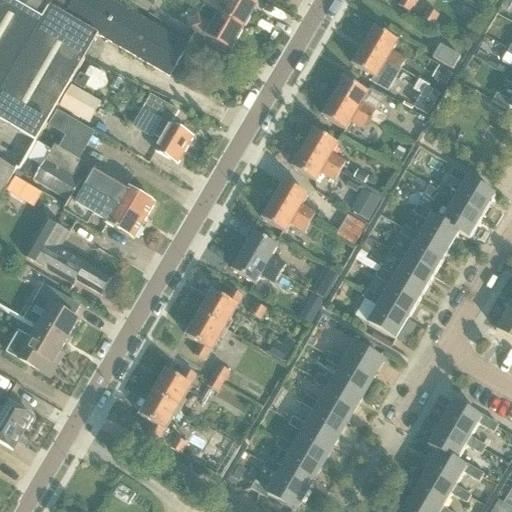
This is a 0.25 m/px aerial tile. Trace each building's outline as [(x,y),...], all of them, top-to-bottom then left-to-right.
[(49,23),(8,0),(0,0),(0,121),(37,143),(98,38),(65,20),(54,13),(49,23)] [(8,0),(49,23),(54,13),(65,20),(76,0),(8,0)] [(189,47),(110,0),(76,0),(65,20),(98,38),(100,35),(171,78),(189,47)] [(157,1),(154,0),(127,0),(150,13),(157,1)] [(245,30),(259,6),(248,0),(218,0),(226,4),(220,15),(245,30)] [(417,3),(418,0),(404,0),(400,7),(410,13),(416,3),(417,3)] [(440,16),(429,9),(423,20),(435,26),(440,16)] [(231,53),(245,30),(220,15),(213,26),(199,17),(192,29),(206,37),(206,38),(231,53)] [(365,49),(402,70),(407,61),(393,53),(399,43),(376,30),(365,49)] [(434,59),(453,70),(462,58),(441,46),(434,59)] [(365,49),(354,67),(375,80),(373,83),(388,92),(396,79),(402,70),(365,49)] [(117,89),(125,73),(107,65),(100,81),(117,89)] [(454,75),(440,67),(433,79),(447,87),(454,75)] [(81,75),(76,85),(85,90),(91,80),(81,75)] [(387,118),(377,112),(363,104),(369,94),(346,81),(335,100),(372,121),(371,122),(381,128),(387,118)] [(60,108),(89,125),(102,103),(72,86),(60,108)] [(429,87),(416,109),(430,116),(442,95),(429,87)] [(511,102),(499,95),(494,103),(510,113),(511,110),(511,102)] [(171,126),(180,112),(152,96),(144,110),(163,120),(155,135),(163,140),(156,151),(179,165),(194,139),(171,126)] [(366,131),(371,122),(372,121),(335,100),(324,119),(347,132),(352,123),(366,131)] [(305,151),(342,172),(347,163),(333,155),(339,146),(316,132),(305,151)] [(127,188),(127,189),(56,146),(35,183),(70,204),(81,185),(146,223),(156,205),(127,188)] [(405,155),(397,150),(390,163),(398,168),(405,155)] [(341,174),(342,172),(305,151),(294,170),(317,183),(322,174),(336,182),(341,174)] [(0,201),(17,174),(18,172),(0,161),(0,201)] [(457,200),(485,216),(497,197),(470,181),(471,179),(455,169),(450,177),(466,186),(457,200)] [(356,178),(366,184),(370,177),(360,171),(356,178)] [(349,183),(347,187),(357,194),(360,189),(349,183)] [(275,202),(312,224),(317,214),(303,206),(309,197),(286,184),(275,202)] [(26,205),(34,193),(22,185),(15,197),(26,205)] [(135,240),(146,223),(81,185),(70,204),(65,212),(89,225),(94,216),(106,223),(135,240)] [(485,216),(457,200),(442,191),(441,193),(430,187),(425,196),(436,202),(430,212),(436,216),(434,218),(443,224),(461,234),(460,235),(471,241),(485,216)] [(369,223),(381,202),(363,192),(351,213),(369,223)] [(306,233),(312,224),(275,202),(264,221),(287,235),(292,225),(306,233)] [(461,234),(443,224),(434,218),(436,216),(430,212),(419,206),(415,214),(430,223),(422,236),(450,253),(460,235),(461,234)] [(396,243),(408,219),(395,212),(383,236),(396,243)] [(368,226),(349,216),(338,236),(356,247),(368,226)] [(74,287),(77,281),(103,296),(112,278),(62,250),(70,236),(48,224),(27,259),(50,272),(49,273),(74,287)] [(450,253),(422,236),(407,227),(402,235),(417,244),(410,258),(437,274),(450,253)] [(245,254),(282,275),(287,266),(273,258),(279,248),(256,235),(245,254)] [(390,257),(382,270),(397,279),(425,296),(437,274),(410,258),(394,249),(390,257)] [(276,285),(282,275),(245,254),(234,273),(257,286),(262,277),(276,285)] [(323,299),(336,277),(322,269),(309,291),(323,299)] [(425,296),(397,279),(382,270),(377,278),(392,287),(384,301),(412,317),(425,296)] [(39,301),(27,321),(39,328),(67,344),(80,322),(67,315),(68,314),(74,303),(47,288),(39,301)] [(202,316),(226,330),(239,308),(238,307),(244,297),(234,291),(228,301),(215,294),(202,316)] [(369,292),(364,300),(370,303),(380,309),(371,323),(370,326),(397,342),(412,317),(384,301),(369,292)] [(311,295),(303,309),(314,316),(323,301),(311,295)] [(268,311),(257,304),(250,314),(262,321),(268,311)] [(511,315),(509,314),(497,333),(511,341),(511,315)] [(213,352),(226,330),(202,316),(188,338),(202,346),(195,356),(206,362),(212,352),(213,352)] [(21,333),(8,355),(52,381),(67,357),(63,354),(61,353),(67,344),(39,328),(32,340),(21,333)] [(284,363),(291,350),(296,342),(287,337),(282,346),(279,344),(272,356),(284,363)] [(343,371),(371,387),(385,363),(358,346),(348,363),(332,354),(328,362),(343,371)] [(214,377),(226,383),(232,373),(220,366),(214,377)] [(22,391),(28,379),(10,370),(4,382),(22,391)] [(155,395),(179,409),(192,387),(198,376),(188,370),(181,381),(168,373),(155,395)] [(358,409),(371,387),(343,371),(335,384),(320,375),(315,383),(330,392),(358,409)] [(220,394),(226,383),(214,377),(208,387),(220,394)] [(346,430),(358,409),(330,392),(322,406),(307,397),(303,405),(318,414),(346,430)] [(155,395),(142,418),(155,425),(149,436),(152,438),(159,442),(166,432),(179,409),(155,395)] [(0,442),(14,451),(33,417),(5,401),(0,397),(0,442)] [(445,423),(472,439),(480,426),(495,434),(500,426),(484,417),(482,420),(456,404),(445,423)] [(333,452),(346,430),(318,414),(310,427),(295,418),(290,426),(305,435),(333,452)] [(487,448),(472,439),(445,423),(430,448),(440,454),(441,452),(458,463),(468,447),(483,456),(487,448)] [(321,473),(333,452),(305,435),(297,449),(282,440),(277,448),(293,457),(321,473)] [(178,438),(172,449),(180,454),(183,456),(183,455),(189,446),(178,438)] [(228,438),(209,471),(222,479),(241,446),(228,438)] [(468,468),(458,463),(441,452),(440,454),(430,471),(457,488),(465,474),(481,483),(485,475),(469,466),(468,468)] [(308,494),(321,473),(293,457),(285,470),(270,461),(265,469),(280,478),(308,494)] [(473,497),(457,488),(430,471),(417,493),(445,509),(453,496),(468,505),(473,497)] [(234,474),(228,483),(236,488),(242,478),(234,474)] [(294,511),(297,511),(308,494),(280,478),(272,491),(257,482),(252,490),(268,500),(270,497),(294,511)] [(449,511),(445,509),(417,493),(405,511),(449,511)]
